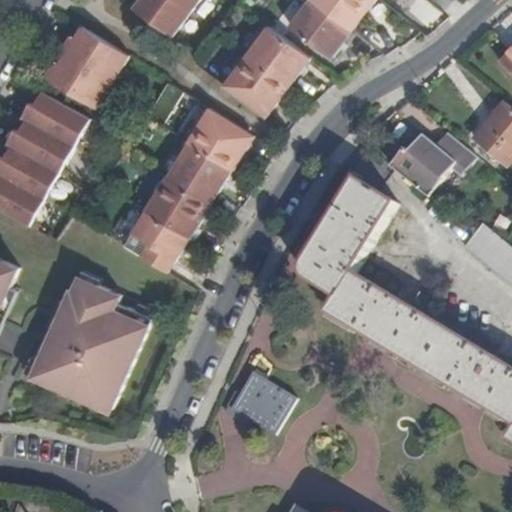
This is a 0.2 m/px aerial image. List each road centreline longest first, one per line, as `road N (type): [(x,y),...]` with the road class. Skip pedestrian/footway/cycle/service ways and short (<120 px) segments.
road 1 (residential): [(141,509),(266,220),(310,148),(494,0)]
road 2 (residential): [(141,509),(59,478),(0,470)]
